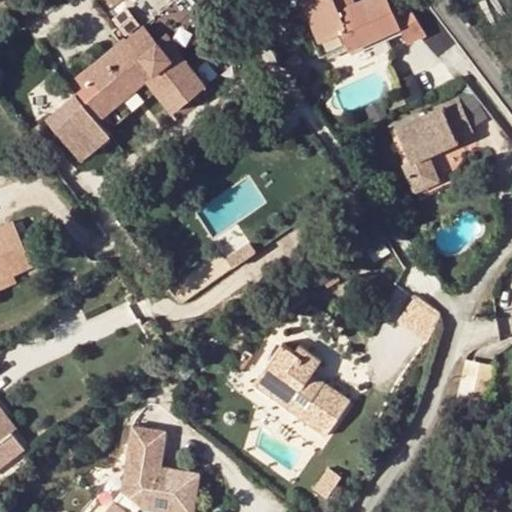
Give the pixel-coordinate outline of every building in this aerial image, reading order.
[(298,0),(318,42),(340,33),(346,46),(348,52),(399,28),(392,13),(386,0),(363,0),(353,5),(351,0),(298,0)] [(407,43),(426,34),(409,6),(392,13),(399,28),(406,44),(407,43)] [(146,80),(155,91),(172,112),(205,85),(178,53),(170,60),(155,41),(143,26),(126,41),(132,48),(85,86),(106,112),(146,80)] [(340,33),(318,42),(324,56),(346,46),(340,33)] [(170,60),(178,53),(163,34),(155,41),(170,60)] [(132,48),(126,41),(124,38),(78,77),(85,86),(132,48)] [(386,69),(392,83),(393,87),(395,89),(397,88),(398,86),(398,83),(391,67),(386,69)] [(115,122),(155,91),(146,80),(106,112),(115,122)] [(106,112),(85,86),(48,115),(82,158),(111,135),(98,118),(106,112)] [(320,88),(313,92),(318,100),(324,96),(320,88)] [(387,97),(391,107),(406,100),(402,91),(387,97)] [(404,165),(416,191),(440,179),(428,154),(458,141),(457,138),(474,130),(460,98),(396,127),(412,162),(404,165)] [(0,277),(12,272),(30,264),(12,223),(0,228),(0,277)] [(247,240),(223,257),(230,268),(254,251),(247,240)] [(12,272),(0,277),(0,288),(16,281),(12,272)] [(294,281),(281,289),(289,302),(303,294),(294,281)] [(281,342),(263,367),(282,380),(277,387),(293,399),(298,392),(309,399),(304,406),(297,417),(324,436),(350,399),(325,380),(322,384),(309,375),(321,359),(300,344),(295,352),(281,342)] [(252,355),(244,349),(240,355),(243,357),(236,365),(241,370),(252,355)] [(282,380),(263,367),(251,384),(297,417),(304,406),(293,399),(277,387),(282,380)] [(132,426),(122,489),(125,492),(141,506),(143,508),(170,511),(194,511),(201,472),(161,466),(166,431),(132,426)] [(0,433),(0,480),(27,460),(4,430),(0,433)] [(341,476),(328,467),(313,488),(326,497),(341,476)] [(125,492),(116,503),(126,511),(136,511),(141,506),(125,492)] [(126,511),(116,503),(114,501),(104,511),(126,511)]
